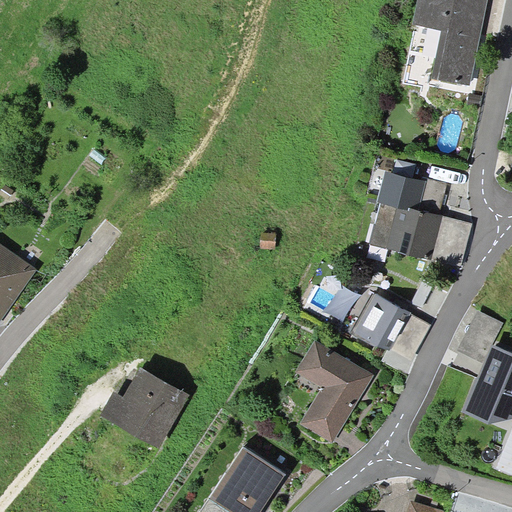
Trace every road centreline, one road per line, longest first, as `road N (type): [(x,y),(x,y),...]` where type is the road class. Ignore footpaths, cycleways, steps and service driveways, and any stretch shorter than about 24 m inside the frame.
road 1 (residential): [(487,254),(484,170),(511,24)]
road 2 (residential): [(379,453),(487,254)]
road 3 (residential): [(379,453),(511,495)]
